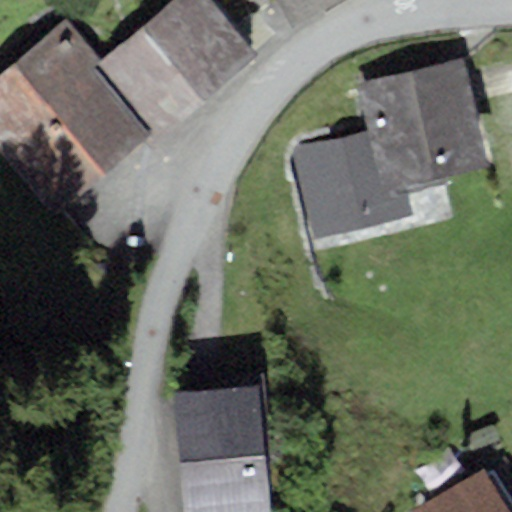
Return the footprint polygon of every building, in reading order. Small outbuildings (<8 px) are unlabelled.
[(242,0),(202,0),(127,62),(184,131),(284,49),(242,0)] [(322,0),(336,21),(368,0),(322,0)] [(74,26),(0,89),(0,124),(79,218),(171,141),(74,26)] [(465,62),(362,83),(372,133),(384,186),(407,181),(487,164),(465,62)] [(315,238),(415,216),(407,181),(384,186),(372,133),(296,150),(315,238)] [(282,511),(278,385),(176,389),(180,511),(282,511)] [(511,511),(511,510),(486,466),(407,511),(511,511)]
